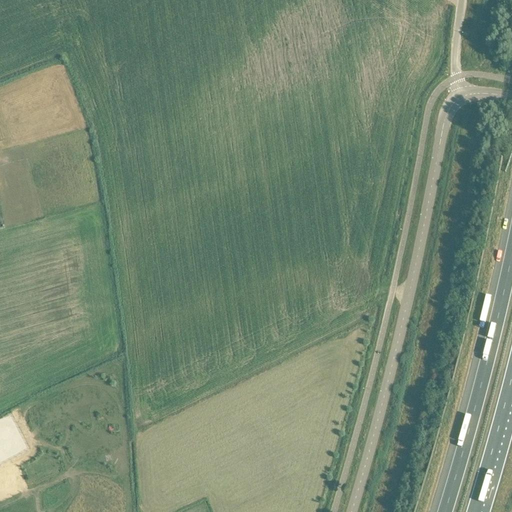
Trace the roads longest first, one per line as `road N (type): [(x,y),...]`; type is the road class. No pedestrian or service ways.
road 1 (unclassified): [(351,511),(443,121),(462,96)]
road 2 (motorway): [(511,250),(442,511)]
road 3 (motorway): [(473,511),(511,373)]
